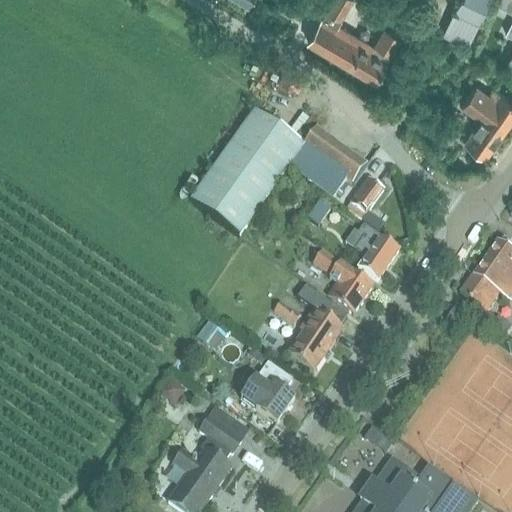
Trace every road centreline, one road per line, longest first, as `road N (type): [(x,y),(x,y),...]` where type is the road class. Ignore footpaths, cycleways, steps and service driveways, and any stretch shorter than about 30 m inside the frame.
road 1 (tertiary): [(266,511),(470,219)]
road 2 (residential): [(470,219),(356,110),(282,52),(195,0)]
